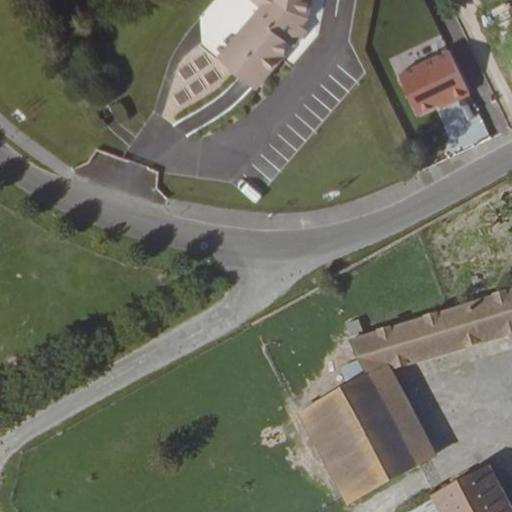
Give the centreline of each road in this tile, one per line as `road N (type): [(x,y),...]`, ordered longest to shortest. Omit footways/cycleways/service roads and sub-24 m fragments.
road 1 (residential): [(0,440),(270,280),(283,245)]
road 2 (tertiary): [(0,156),(78,201),(218,248),(283,245)]
road 3 (tertiary): [(283,245),(352,241),(511,157)]
